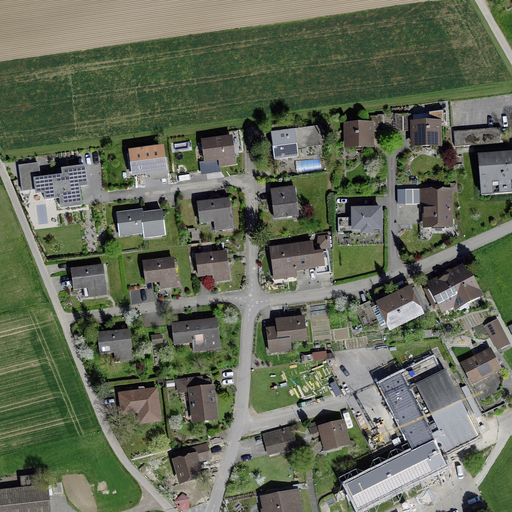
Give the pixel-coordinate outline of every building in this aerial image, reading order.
[(413,137),(413,145),(439,145),(439,123),(444,123),(444,111),(429,113),(429,122),(410,123),(410,114),(395,115),(396,129),(411,129),(411,137),(413,137)] [(371,124),(347,124),(347,146),(371,146),(371,130),(385,130),(385,115),(377,115),(377,121),(370,121),(371,124)] [(319,127),(272,133),(272,134),(273,133),(274,144),(273,144),(275,159),(297,157),(296,146),(321,142),(320,137),(322,137),(321,132),(320,132),(319,127)] [(502,128),(454,132),(455,147),(503,143),(502,128)] [(224,166),(235,164),(232,137),(202,141),(205,161),(223,159),(224,166)] [(161,149),(132,153),(135,174),(149,172),(150,178),(154,177),(154,171),(164,170),(161,149)] [(511,156),(503,158),(503,154),(482,156),(483,166),(480,167),(481,185),(486,184),(486,191),(494,191),(495,194),(511,192),(511,156)] [(87,186),(85,167),(62,170),(63,176),(40,179),(38,164),(19,166),(23,191),(36,189),(36,194),(44,193),(45,200),(60,198),(61,209),(82,206),(79,187),(87,186)] [(294,187),(271,190),(275,218),(298,215),(294,187)] [(420,190),(405,190),(406,205),(420,204),(420,190)] [(451,226),(450,191),(425,192),(425,226),(451,226)] [(229,199),(198,203),(200,224),(218,221),(220,230),(232,228),(229,199)] [(380,209),(353,210),(353,218),(338,219),(338,234),(353,233),(353,230),(362,229),(362,233),(372,233),(372,229),(381,229),(380,209)] [(145,210),(117,214),(119,229),(130,227),(131,235),(144,233),(145,238),(165,235),(161,212),(146,214),(145,210)] [(312,243),(270,249),(274,273),(284,272),(285,277),(296,276),(295,270),(315,267),(316,275),(331,273),(328,252),(313,254),(312,243)] [(221,253),(197,256),(199,277),(217,274),(218,281),(229,279),(227,259),(222,260),(221,253)] [(168,260),(143,263),(146,283),(164,281),(165,287),(176,286),(174,266),(169,266),(168,260)] [(99,266),(71,269),(74,290),(84,289),(86,297),(106,295),(104,273),(100,273),(99,266)] [(465,267),(430,285),(442,307),(453,301),(458,310),(460,310),(468,307),(469,303),(481,298),(465,267)] [(408,290),(371,307),(377,320),(380,326),(389,322),(392,328),(420,315),(408,290)] [(377,320),(371,307),(369,303),(355,309),(363,327),(377,320)] [(267,330),(269,352),(281,351),(280,342),(306,339),(304,317),(276,320),(277,329),(267,330)] [(202,321),(172,325),(174,345),(193,343),(194,352),(220,349),(217,323),(202,325),(202,321)] [(497,321),(486,326),(498,350),(509,344),(497,321)] [(125,331),(97,333),(99,354),(118,352),(119,361),(132,360),(130,337),(126,338),(125,331)] [(161,335),(151,336),(152,344),(162,343),(161,335)] [(490,350),(463,364),(482,400),(502,390),(503,378),(498,369),(499,369),(490,350)] [(447,467),(443,458),(479,439),(444,370),(440,372),(433,358),(386,381),(409,429),(424,421),(434,441),(433,442),(433,443),(346,486),(346,485),(345,486),(357,511),(358,511),(359,511),(419,480),(420,481),(431,475),(431,474),(446,467),(446,468),(447,467)] [(201,379),(178,381),(179,392),(191,390),(194,419),(215,417),(212,387),(202,388),(201,379)] [(136,393),(120,394),(122,413),(145,411),(146,422),(159,420),(156,390),(145,391),(144,387),(136,388),(136,393)] [(327,448),(347,443),(342,424),(321,429),(320,425),(325,424),(323,419),(309,425),(314,438),(323,433),(327,448)] [(291,427),(264,434),(269,455),(296,447),(291,427)] [(208,445),(174,455),(180,481),(199,477),(196,466),(200,466),(198,461),(208,459),(209,451),(208,445)] [(48,511),(46,486),(0,491),(0,511),(48,511)] [(278,494),(263,497),(265,510),(263,511),(300,511),(297,493),(278,496),(278,494)] [(183,494),(176,501),(179,509),(189,509),(188,499),(183,494)]
